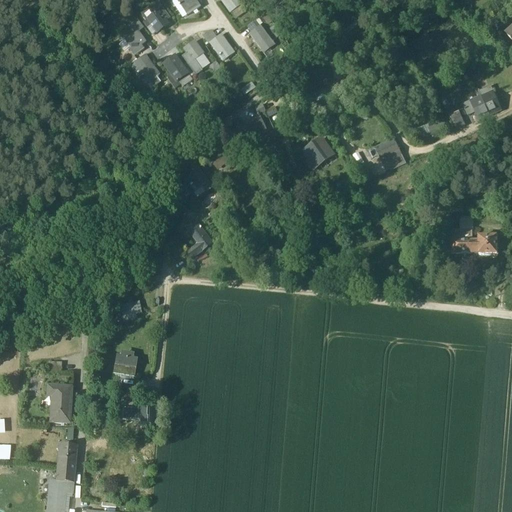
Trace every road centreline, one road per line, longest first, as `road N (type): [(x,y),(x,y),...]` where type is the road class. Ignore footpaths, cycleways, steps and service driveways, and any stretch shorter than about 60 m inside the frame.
road 1 (residential): [(392,0),(141,184),(168,276)]
road 2 (track): [(141,184),(61,0)]
road 3 (unclassified): [(87,316),(79,511)]
road 4 (track): [(141,184),(0,294)]
